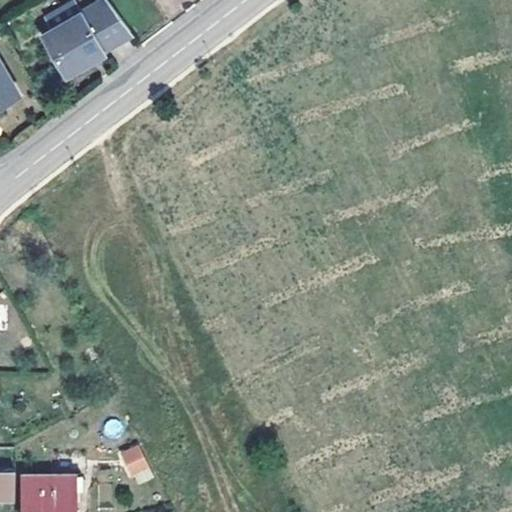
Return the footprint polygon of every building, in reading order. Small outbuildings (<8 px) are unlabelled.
[(130,31),(106,0),(100,0),(41,34),(64,74),(103,51),(101,47),(130,31)] [(51,26),(79,10),(74,1),(46,17),(51,26)] [(0,104),(17,95),(0,63),(0,104)] [(0,445),(0,497),(11,498),(12,446),(0,445)] [(146,464),(138,447),(122,455),(130,472),(146,464)] [(73,511),(73,476),(19,475),(19,511),(73,511)]
